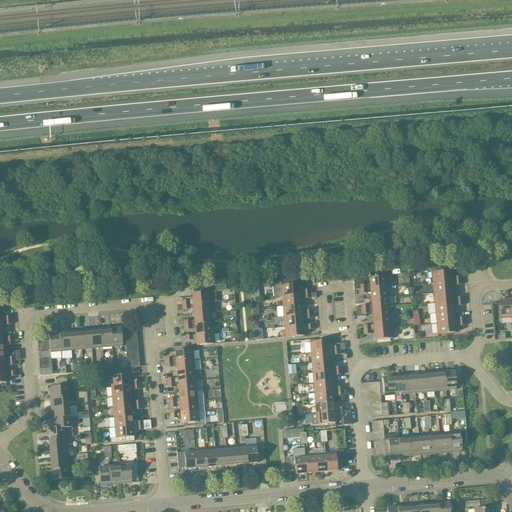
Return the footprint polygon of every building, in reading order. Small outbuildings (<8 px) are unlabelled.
[(449,271),(431,273),(432,283),(450,282),(449,271)] [(363,281),(353,282),(354,291),(359,290),(387,287),(392,287),(391,277),(386,277),(369,279),(369,285),(363,286),(363,281)] [(432,283),(433,294),(451,292),(450,282),(432,283)] [(298,285),(280,286),(281,297),(299,295),(298,285)] [(388,298),(388,297),(387,287),(359,290),(360,295),(370,294),(370,299),(388,298)] [(215,303),(214,292),(208,293),(200,294),(193,294),(191,294),(192,301),(186,301),(185,299),(175,300),(176,307),(189,306),(192,305),(210,304),(215,303)] [(452,302),(451,292),(433,294),(434,304),(452,302)] [(310,295),(310,294),(303,295),(299,295),(281,297),(282,307),(300,306),(299,300),(316,298),(315,294),(310,295)] [(388,298),(370,299),(371,310),(389,308),(389,304),(396,303),(395,297),(388,297),(388,298)] [(500,301),(501,320),(511,319),(510,300),(500,301)] [(452,302),(434,304),(435,314),(453,313),(452,302)] [(210,304),(192,305),(193,315),(211,314),(210,304)] [(300,306),(282,307),(283,317),(301,316),(300,306)] [(389,308),(371,310),(372,320),(390,318),(389,308)] [(366,315),(368,315),(368,310),(361,311),(355,311),(356,318),(366,317),(366,315)] [(454,323),(453,313),(435,314),(436,324),(454,323)] [(212,324),(211,314),(193,315),(194,326),(212,324)] [(302,326),(301,316),(283,317),(284,328),(302,326)] [(390,318),(372,320),(373,330),(391,329),(390,318)] [(437,335),(455,333),(454,323),(436,324),(437,335)] [(194,326),(195,336),(213,334),(212,324),(194,326)] [(285,338),(303,337),(302,326),(284,328),(285,338)] [(120,329),(110,330),(111,347),(122,346),(120,329)] [(374,341),(392,339),(391,329),(373,330),(374,341)] [(89,331),(91,349),(101,348),(99,330),(89,331)] [(99,330),(101,348),(111,347),(110,330),(99,330)] [(89,331),(79,332),(81,350),(91,349),(89,331)] [(79,332),(69,333),(70,351),(81,350),(79,332)] [(69,333),(59,334),(60,352),(70,351),(69,333)] [(50,353),(60,352),(59,334),(48,335),(50,353)] [(196,346),(214,345),(213,334),(195,336),(196,346)] [(327,341),(309,343),(310,353),(328,351),(327,341)] [(174,353),(175,363),(193,361),(192,351),(174,353)] [(328,351),(310,353),(311,363),(329,361),(328,351)] [(3,353),(0,352),(0,363),(4,363),(7,363),(20,361),(20,357),(4,359),(3,353)] [(194,372),(193,361),(175,363),(176,373),(194,372)] [(312,373),(330,372),(329,361),(311,363),(312,373)] [(16,377),(15,372),(5,373),(0,373),(0,384),(6,384),(5,378),(16,377)] [(176,373),(177,384),(195,382),(194,372),(176,373)] [(312,373),(313,384),(331,382),(330,372),(312,373)] [(456,390),(454,372),(443,373),(445,391),(456,390)] [(433,374),(434,391),(445,391),(443,373),(433,374)] [(423,375),(424,392),(434,391),(433,374),(423,375)] [(413,376),(414,393),(424,392),(423,375),(413,376)] [(110,377),(111,387),(129,386),(128,376),(110,377)] [(402,377),(404,394),(414,393),(413,376),(402,377)] [(381,378),(383,396),(394,395),(392,377),(381,378)] [(392,377),(394,395),(404,394),(402,377),(392,377)] [(177,384),(178,394),(196,392),(195,382),(177,384)] [(331,382),(313,384),(314,394),(332,392),(331,382)] [(129,386),(111,387),(111,398),(129,396),(129,391),(139,390),(139,385),(132,386),(129,387),(129,386)] [(67,387),(49,388),(50,399),(68,397),(67,387)] [(196,392),(178,394),(179,404),(196,402),(196,392)] [(314,394),(315,404),(333,403),(332,392),(314,394)] [(129,396),(111,398),(112,408),(130,407),(129,396)] [(69,407),(68,397),(50,399),(50,409),(69,407)] [(179,404),(180,415),(197,413),(196,402),(179,404)] [(315,404),(316,414),(316,415),(333,413),(333,403),(315,404)] [(50,409),(51,419),(70,418),(69,407),(50,409)] [(130,407),(112,408),(113,418),(131,417),(130,407)] [(311,415),(312,425),(317,425),(334,423),(334,417),(340,417),(340,420),(350,419),(350,411),(344,412),(337,412),(333,413),(316,415),(316,414),(311,415)] [(181,425),(198,424),(197,413),(180,415),(181,425)] [(131,417),(113,418),(114,429),(150,426),(150,421),(135,422),(135,421),(132,422),(131,417)] [(65,429),(71,428),(70,418),(51,419),(52,429),(47,429),(47,431),(65,429)] [(116,443),(124,443),(123,438),(133,438),(133,432),(136,432),(136,431),(151,430),(150,426),(114,429),(115,439),(116,439),(116,443)] [(48,440),(66,439),(65,429),(47,431),(48,440)] [(459,434),(449,435),(450,453),(461,452),(459,434)] [(439,435),(428,436),(430,455),(440,454),(439,435)] [(439,435),(440,454),(450,453),(449,435),(439,435)] [(418,437),(420,456),(430,455),(428,436),(418,437)] [(418,437),(408,438),(410,457),(420,456),(418,437)] [(398,439),(400,458),(410,457),(408,438),(398,439)] [(49,450),(67,449),(66,439),(48,440),(49,450)] [(400,458),(398,439),(388,440),(384,440),(384,444),(385,449),(385,455),(389,455),(389,459),(400,458)] [(256,446),(257,461),(265,461),(264,445),(256,446)] [(256,446),(245,447),(247,464),(257,463),(256,446)] [(235,448),(236,465),(247,464),(245,447),(235,448)] [(225,448),(214,449),(216,467),(226,466),(225,448)] [(225,448),(226,466),(236,465),(235,448),(225,448)] [(49,450),(50,461),(68,459),(67,449),(49,450)] [(204,450),(206,468),(216,467),(214,449),(204,450)] [(194,451),(196,469),(206,468),(204,450),(194,451)] [(335,451),(335,453),(325,454),(326,472),(337,471),(336,462),(344,462),(343,450),(335,451)] [(183,452),(185,470),(196,469),(194,451),(183,452)] [(325,454),(314,455),(316,473),(326,472),(325,454)] [(314,455),(304,456),(305,474),(316,473),(314,455)] [(295,471),(295,475),(305,474),(304,456),(286,458),(287,471),(295,471)] [(50,461),(51,471),(69,469),(68,459),(50,461)] [(130,466),(119,467),(120,485),(131,484),(130,466)] [(119,467),(109,468),(110,485),(120,485),(119,467)] [(98,468),(99,486),(110,485),(109,468),(98,468)] [(52,481),(70,480),(69,469),(51,471),(52,481)] [(473,507),(473,509),(473,511),(491,511),(491,508),(479,509),(478,500),(465,501),(466,508),(473,507)] [(449,511),(448,503),(438,504),(438,511),(449,511)]
